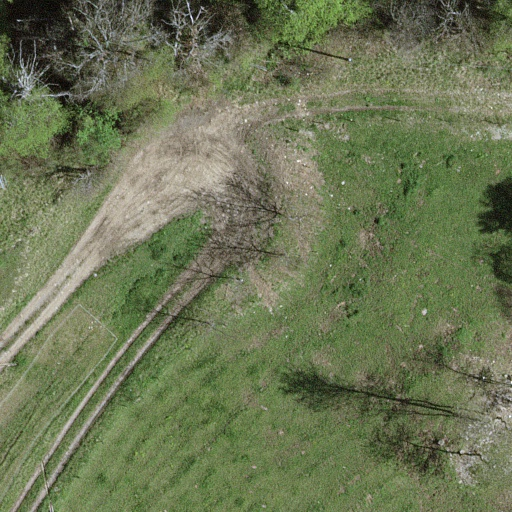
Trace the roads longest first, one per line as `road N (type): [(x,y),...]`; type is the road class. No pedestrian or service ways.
road 1 (track): [(27,511),(98,394),(228,244),(244,214),(244,183),(212,148)]
road 2 (track): [(212,148),(164,159),(0,349)]
